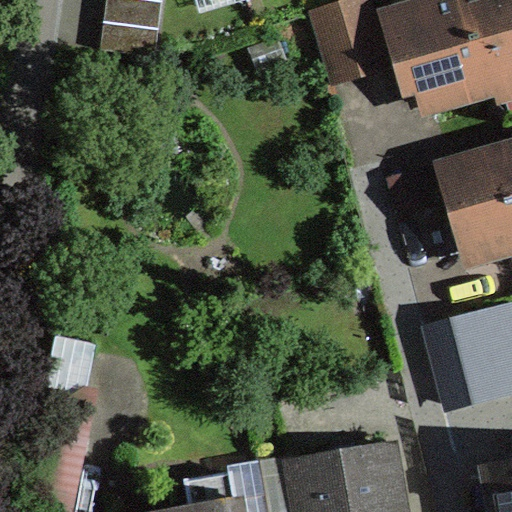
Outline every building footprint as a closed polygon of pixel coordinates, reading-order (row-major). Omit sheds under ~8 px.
[(163,0),(110,0),(105,46),(157,52),(163,0)] [(370,0),(344,0),(310,10),(329,74),(388,56),(370,0)] [(449,0),(387,19),(400,64),(413,60),(427,105),(511,80),(498,37),(511,32),(511,16),(507,0),(449,0)] [(511,148),(442,169),(456,214),(462,213),(474,253),(511,242),(511,148)] [(482,310),(423,326),(445,403),(503,387),(482,310)] [(84,387),(59,401),(41,497),(44,511),(68,511),(95,388),(84,387)] [(401,511),(389,443),(293,460),(302,509),(302,511),(401,511)] [(511,511),(511,461),(483,467),(490,511),(511,511)] [(191,505),(156,511),(268,511),(267,501),(236,507),(230,473),(187,481),(191,505)]
